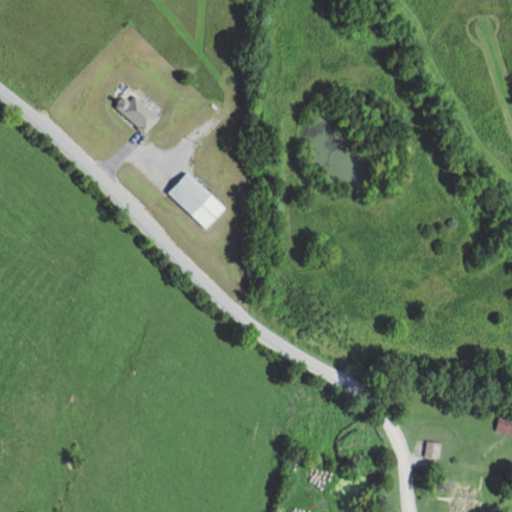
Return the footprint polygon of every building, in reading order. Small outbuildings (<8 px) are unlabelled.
[(161,116),(129,86),(114,103),(145,132),(161,116)] [(205,227),(225,206),(189,170),(169,190),(205,227)] [(312,412),(311,448),(345,449),(346,413),(312,412)] [(496,430),(511,432),(511,425),(511,417),(499,416),(496,430)] [(440,456),(440,441),(427,441),(427,435),(415,435),(415,448),(426,448),(426,456),(440,456)] [(452,511),(478,511),(484,489),(455,482),(448,511),(452,511)]
